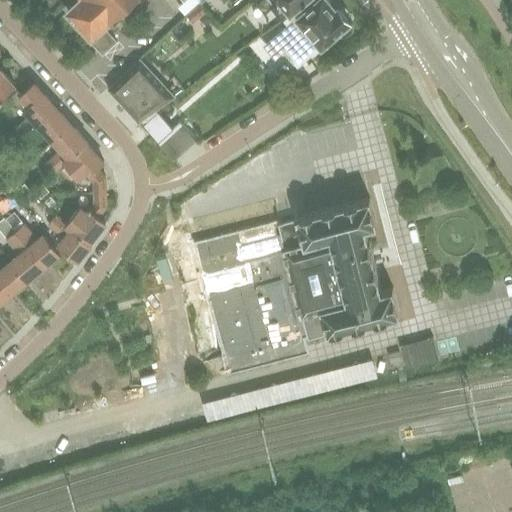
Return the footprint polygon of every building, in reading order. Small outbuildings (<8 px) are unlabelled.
[(78,0),(68,10),(90,34),(86,37),(103,54),(117,41),(104,26),(109,22),(132,0),(78,0)] [(260,0),(257,3),(265,12),(271,7),(282,19),(304,0),(260,0)] [(312,53),(338,31),(341,34),(347,34),(353,29),(353,24),(335,4),(333,6),(328,0),(316,0),(292,22),(314,48),(310,51),(312,53)] [(196,19),(199,17),(207,10),(200,3),(190,12),(196,19)] [(139,121),(157,108),(175,95),(168,88),(155,75),(140,57),(107,87),(139,121)] [(0,99),(16,85),(0,68),(0,99)] [(23,137),(57,105),(34,81),(21,93),(30,102),(25,106),(31,114),(15,129),(23,137)] [(29,144),(31,145),(47,130),(55,139),(72,122),(58,107),(57,105),(23,137),(29,144)] [(179,121),(174,126),(157,108),(139,121),(151,135),(171,157),(174,159),(196,139),(179,121)] [(56,170),(66,161),(87,141),(88,140),(72,122),(55,139),(62,147),(47,161),(56,170)] [(104,160),(87,141),(66,161),(80,177),(87,171),(94,179),(95,189),(106,189),(105,175),(97,167),(104,160)] [(23,184),(14,175),(5,182),(20,199),(31,189),(25,182),(23,184)] [(49,190),(41,181),(33,189),(41,198),(49,190)] [(90,241),(106,221),(105,220),(99,216),(106,206),(106,193),(95,194),(96,203),(94,203),(87,212),(80,206),(66,222),(90,241)] [(378,275),(370,241),(368,242),(364,227),(376,224),(370,197),(299,215),(299,216),(280,221),(280,219),(194,241),(203,275),(244,265),(247,277),(206,288),(224,356),(222,357),(227,376),(309,355),(304,338),(400,314),(393,287),(381,290),(377,275),(378,275)] [(45,264),(60,252),(44,232),(37,238),(15,213),(7,219),(45,264)] [(90,241),(66,222),(56,214),(48,223),(65,236),(59,243),(78,259),(91,242),(90,241)] [(13,259),(29,278),(45,264),(7,219),(5,216),(0,220),(0,228),(20,253),(13,259)] [(25,281),(9,262),(2,268),(0,265),(0,283),(9,294),(25,281)] [(0,301),(9,294),(0,283),(0,301)] [(434,341),(433,336),(400,344),(406,368),(439,360),(434,341)] [(398,351),(388,353),(390,363),(401,360),(398,351)]
